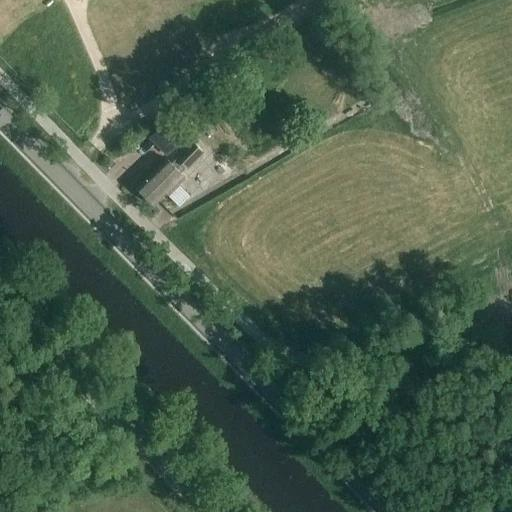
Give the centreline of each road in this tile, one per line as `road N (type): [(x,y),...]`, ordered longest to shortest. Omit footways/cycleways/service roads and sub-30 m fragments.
road 1 (secondary): [(389,511),(0,118)]
road 2 (unclassified): [(211,511),(0,298)]
